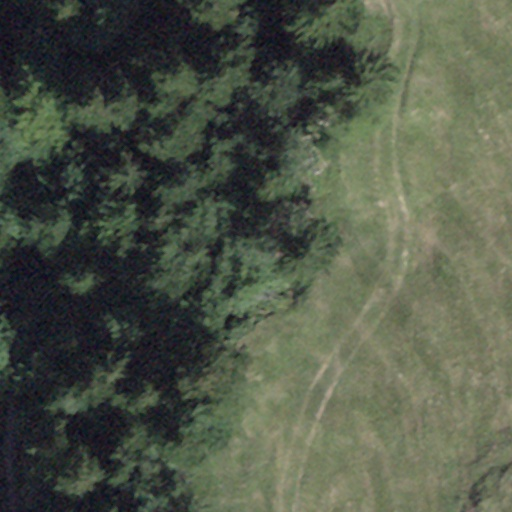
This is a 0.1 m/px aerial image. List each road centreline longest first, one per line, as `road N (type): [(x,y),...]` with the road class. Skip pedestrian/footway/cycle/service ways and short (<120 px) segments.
road 1 (track): [(0,46),(32,134),(0,336)]
road 2 (track): [(0,336),(24,511)]
